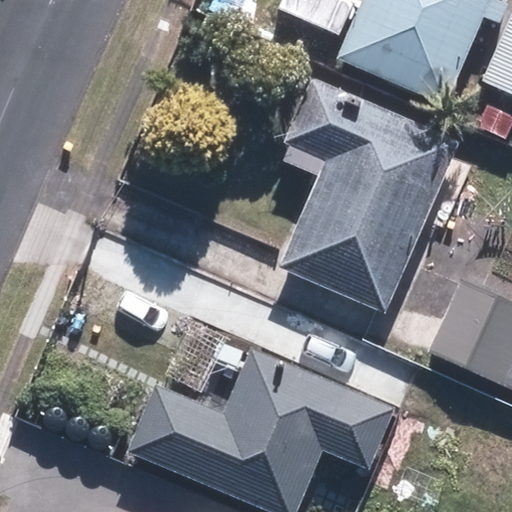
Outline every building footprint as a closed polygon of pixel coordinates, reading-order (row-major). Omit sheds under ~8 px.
[(353,31),(365,3),(357,0),(295,0),(294,5),(353,31)] [(454,105),(498,0),(366,0),(365,3),(353,31),(341,58),(454,105)] [(320,77),(284,161),(324,178),(286,268),(394,314),(469,140),(320,77)] [(511,297),(464,276),(429,355),(511,391),(511,297)] [(228,409),(167,382),(139,444),(296,511),(342,511),(364,461),(379,468),(405,409),(256,345),(228,409)] [(511,416),(455,393),(434,444),(511,475),(511,416)]
